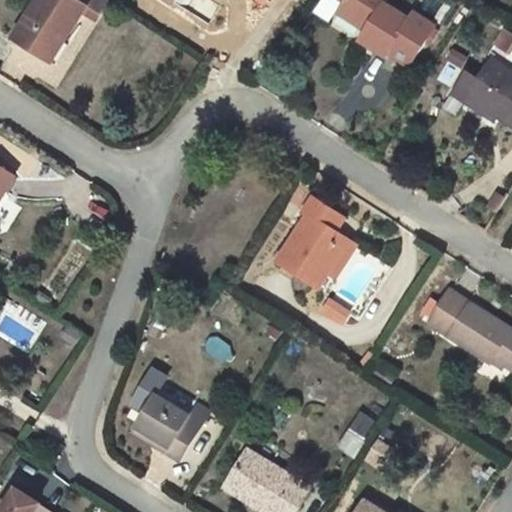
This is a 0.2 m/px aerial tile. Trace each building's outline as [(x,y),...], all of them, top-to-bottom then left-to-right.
[(39,0),(15,39),(47,59),(62,34),(67,38),(84,11),(87,6),(85,3),(86,0),(39,0)] [(87,6),(84,11),(97,19),(109,1),(106,0),(86,0),(85,3),(87,6)] [(346,0),(339,12),(367,29),(361,39),(389,56),(391,52),(412,65),(436,27),(414,13),(410,20),(385,4),(387,0),(346,0)] [(511,33),(505,29),(497,43),(511,52),(511,49),(511,33)] [(62,34),(47,59),(57,64),(71,40),(67,38),(62,34)] [(511,73),(491,60),(479,79),(467,72),(452,95),(495,123),(499,116),(511,124),(511,73)] [(0,201),(16,176),(0,165),(0,201)] [(310,215),(279,262),(319,287),(329,272),(346,246),(330,236),(334,229),(336,230),(345,217),(315,198),(305,212),(310,215)] [(329,272),(338,277),(358,244),(336,230),(334,229),(330,236),(346,246),(329,272)] [(511,329),(450,291),(430,322),(493,361),(496,356),(507,363),(511,366),(511,329)] [(35,299),(47,307),(52,301),(39,293),(35,299)] [(332,300),(324,313),(346,324),(352,313),(332,300)] [(496,356),(493,361),(503,368),(507,363),(496,356)] [(157,395),(139,425),(172,445),(169,450),(182,459),(208,417),(195,409),(190,416),(157,395)] [(198,404),(195,409),(208,417),(211,412),(198,404)] [(136,431),(169,450),(172,445),(139,425),(136,431)] [(352,428),(339,447),(355,458),(368,439),(352,428)] [(379,441),(370,454),(381,461),(389,448),(379,441)] [(296,511),(311,489),(248,450),(226,486),(268,511),(296,511)] [(370,454),(368,458),(378,464),(381,461),(370,454)] [(3,511),(50,511),(40,505),(37,509),(31,505),(35,499),(18,489),(3,511)] [(35,499),(31,505),(37,509),(40,505),(41,503),(35,499)] [(382,511),(366,501),(359,511),(405,511),(401,509),(399,511),(382,511)]
